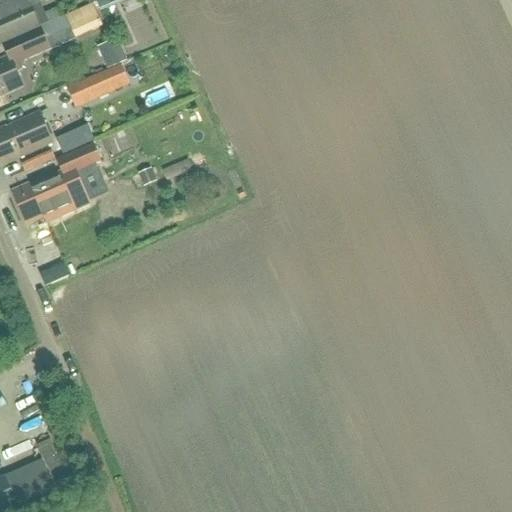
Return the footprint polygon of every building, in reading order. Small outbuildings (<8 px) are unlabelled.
[(0,0),(0,39),(2,44),(42,26),(30,0),(0,0)] [(67,13),(77,35),(103,24),(93,2),(67,13)] [(49,51),(41,33),(4,49),(9,59),(0,63),(0,97),(23,87),(14,66),(49,51)] [(118,40),(96,49),(106,72),(121,66),(128,63),(118,40)] [(76,110),(130,86),(121,66),(106,72),(67,89),(76,110)] [(52,144),(39,114),(5,129),(5,128),(0,130),(0,166),(1,168),(19,160),(19,159),(52,144)] [(31,185),(12,193),(26,225),(44,217),(47,224),(59,219),(91,206),(78,174),(101,164),(93,146),(56,162),(61,174),(43,182),(31,187),(31,185)]
